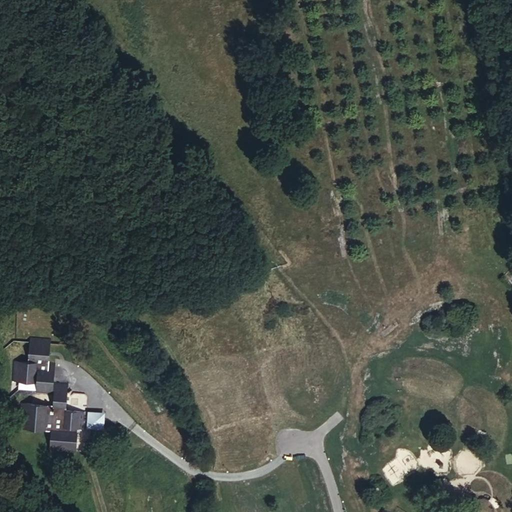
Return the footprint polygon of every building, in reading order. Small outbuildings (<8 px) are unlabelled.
[(27,352),(28,371),(27,382),(34,382),(34,393),(34,402),(48,402),(48,375),(48,351),(27,352)] [(13,393),(34,393),(34,382),(27,382),(28,371),(12,371),(13,393)] [(66,401),(54,402),(54,414),(60,414),(61,420),(67,419),(66,401)] [(104,430),(105,413),(88,412),(87,429),(104,430)] [(60,414),(54,414),(20,415),(20,442),(52,442),(65,441),(65,438),(78,438),(85,438),(85,419),(67,419),(61,420),(60,414)] [(78,463),(78,438),(65,438),(65,441),(52,442),(52,463),(78,463)]
